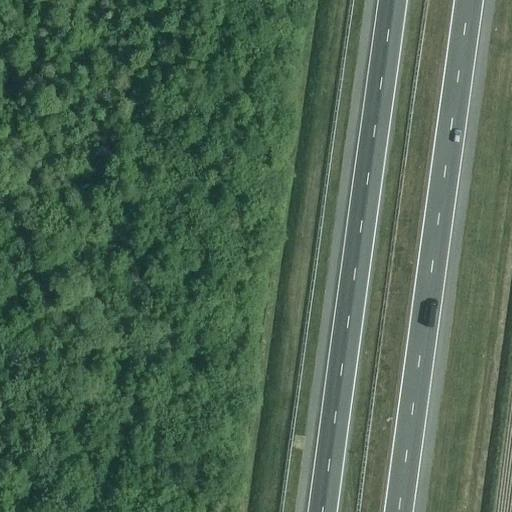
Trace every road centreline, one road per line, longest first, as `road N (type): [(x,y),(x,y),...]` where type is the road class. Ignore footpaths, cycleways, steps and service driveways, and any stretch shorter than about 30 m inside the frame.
road 1 (motorway): [(398,511),(469,0)]
road 2 (motorway): [(393,0),(323,511)]
